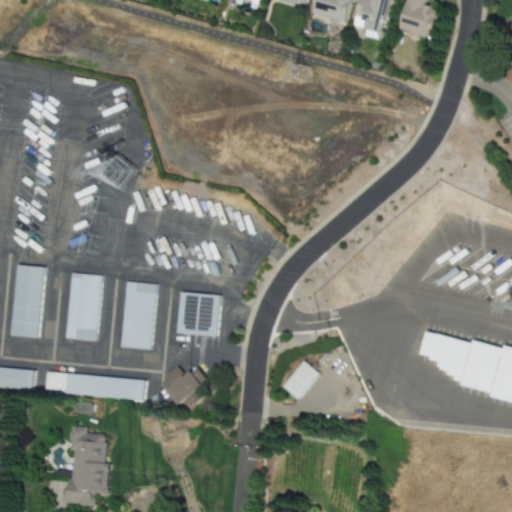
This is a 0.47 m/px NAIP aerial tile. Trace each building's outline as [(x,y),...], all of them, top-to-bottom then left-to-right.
[(316,0),(313,14),(346,22),(351,0),(316,0)] [(359,0),(353,26),(385,34),(392,0),(359,0)] [(405,0),(400,32),(433,38),(438,9),(426,7),(427,0),(405,0)] [(39,338),(43,267),(16,266),(12,337),(39,338)] [(66,340),(96,341),(100,276),(70,274),(66,340)] [(156,285),(126,282),(119,347),(150,350),(156,285)] [(219,295),(180,293),(178,334),(217,337),(219,295)] [(511,351),(503,349),(502,350),(426,331),(420,356),(441,361),(439,369),(449,372),(446,385),(511,400),(511,351)] [(282,387),(298,400),(319,374),(303,361),(282,387)] [(180,406),(184,402),(190,408),(201,399),(196,392),(209,381),(197,368),(186,377),(178,367),(160,383),(180,406)] [(34,370),(0,368),(0,387),(33,389),(34,370)] [(46,393),(143,400),(145,380),(47,373),(46,393)] [(107,435),(86,433),(87,427),(71,426),(69,451),(71,451),(68,505),(95,506),(96,495),(107,496),(109,464),(105,463),(107,435)]
